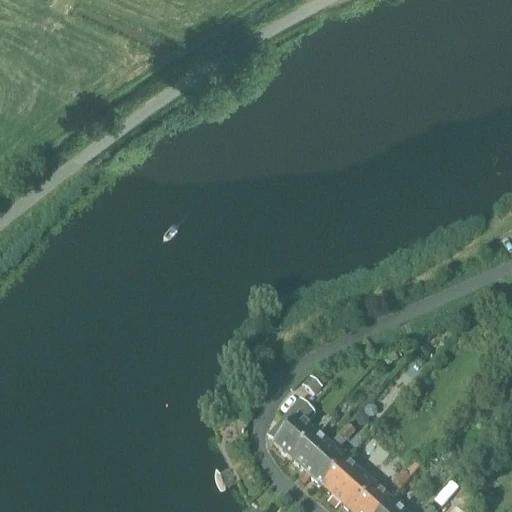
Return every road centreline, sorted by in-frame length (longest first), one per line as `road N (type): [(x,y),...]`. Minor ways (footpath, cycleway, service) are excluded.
road 1 (unclassified): [(309,511),(263,464),(257,437),(268,396),(324,352),(511,266)]
road 2 (unclassified): [(0,224),(153,107),(326,0)]
